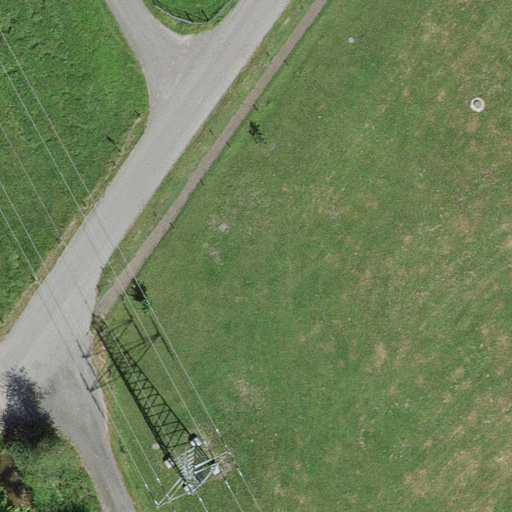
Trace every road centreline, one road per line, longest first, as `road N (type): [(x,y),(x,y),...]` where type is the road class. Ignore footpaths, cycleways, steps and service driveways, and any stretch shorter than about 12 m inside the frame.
road 1 (residential): [(259,0),(31,338)]
road 2 (residential): [(31,338),(59,369),(115,511)]
